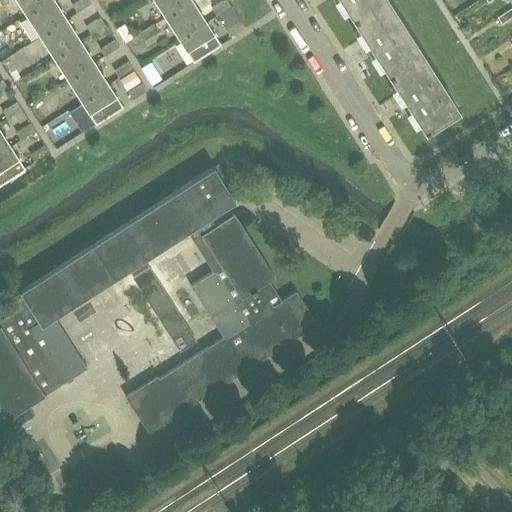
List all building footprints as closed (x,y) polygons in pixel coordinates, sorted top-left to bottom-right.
[(16,0),(25,14),(47,0),(16,0)] [(54,0),(47,0),(25,14),(39,36),(67,19),(54,0)] [(88,0),(79,0),(72,5),(77,12),(91,3),(88,0)] [(192,0),(153,0),(165,18),(192,0)] [(192,0),(165,18),(179,39),(206,22),(192,0)] [(226,0),(223,0),(211,8),(216,15),(230,6),(226,0)] [(340,0),(353,19),(382,0),(340,0)] [(388,0),(382,0),(353,19),(389,76),(423,54),(388,0)] [(511,7),(498,16),(502,24),(511,17),(511,7)] [(100,17),(86,27),(91,34),(105,25),(100,17)] [(67,19),(39,36),(53,58),(80,41),(67,19)] [(239,20),(225,29),(230,37),(244,28),(239,20)] [(206,22),(179,39),(193,62),(220,44),(206,22)] [(132,38),(124,25),(117,30),(125,42),(132,38)] [(114,39),(100,48),(105,56),(119,47),(114,39)] [(80,41),(53,58),(67,80),(94,63),(80,41)] [(423,54),(389,76),(425,132),(459,110),(423,54)] [(128,61),(113,70),(118,78),(133,68),(128,61)] [(94,63),(67,80),(81,101),(108,84),(94,63)] [(21,78),(16,70),(9,75),(14,83),(21,78)] [(140,81),(133,71),(119,80),(126,90),(140,81)] [(141,82),(127,91),(132,99),(146,90),(141,82)] [(108,84),(81,101),(95,124),(123,107),(108,84)] [(16,102),(2,111),(7,118),(21,109),(16,102)] [(30,123),(16,132),(20,140),(35,131),(30,123)] [(0,130),(0,152),(10,146),(0,130)] [(44,145),(29,154),(34,162),(48,152),(44,145)] [(10,146),(0,152),(0,184),(25,169),(10,146)] [(148,432),(317,324),(296,291),(281,300),(268,280),(274,277),(274,275),(272,276),(233,215),(235,215),(234,213),(228,217),(222,208),(235,200),(213,166),(19,291),(20,292),(0,304),(0,408),(13,429),(33,416),(27,406),(85,369),(52,318),(187,231),(213,271),(191,284),(224,336),(159,378),(157,376),(125,396),(148,432)]
